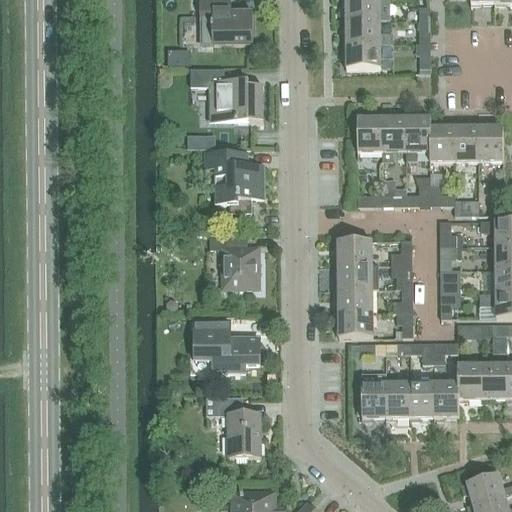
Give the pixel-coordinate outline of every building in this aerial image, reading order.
[(199,0),(200,23),(200,50),(212,50),(212,49),(253,48),(252,15),(228,16),(228,0),(199,0)] [(470,0),(471,9),(495,8),(495,0),(470,0)] [(511,8),(511,0),(495,0),(495,8),(511,8)] [(380,25),(380,2),(380,1),(356,2),(356,1),(345,1),(346,26),(380,25)] [(419,25),(430,25),(430,12),(419,12),(419,25)] [(346,50),(381,50),(392,49),(392,39),(380,39),(380,25),(346,26),(346,50)] [(430,25),(419,25),(419,38),(419,49),(430,49),(430,38),(430,25)] [(381,50),(346,50),(346,75),(381,74),(381,50)] [(419,74),(430,74),(430,60),(419,60),(419,74)] [(224,87),(224,75),(190,75),(191,93),(213,93),(214,128),(263,127),(263,91),(248,91),(248,87),(224,87)] [(358,158),(382,158),(382,123),(357,123),(358,158)] [(392,157),(406,157),(406,123),(382,123),(382,158),(382,166),(392,166),(392,157)] [(430,133),(431,133),(431,123),(406,123),(406,157),(407,165),(416,164),(416,157),(430,157),(430,133)] [(455,167),(479,167),(478,132),(454,133),(455,167)] [(478,132),(479,167),(503,167),(503,132),(478,132)] [(430,167),(455,167),(454,133),(431,133),(430,133),(430,157),(430,167)] [(247,170),(247,157),(205,157),(205,171),(215,171),(215,192),(217,192),(217,210),(230,210),(230,219),(252,218),(251,204),(264,204),(264,170),(247,170)] [(407,211),(431,211),(430,190),(418,190),(418,200),(407,201),(407,211)] [(455,210),(455,205),(455,200),(442,200),(441,190),(430,190),(431,211),(455,211),(455,210)] [(358,212),(383,211),(383,195),(370,195),(370,201),(358,201),(358,212)] [(407,211),(407,201),(393,201),(393,195),(383,195),(383,211),(407,211)] [(479,221),(478,210),(478,205),(455,205),(455,210),(455,211),(455,221),(479,221)] [(478,210),(479,221),(504,220),(503,210),(478,210)] [(511,251),(511,226),(487,227),(480,227),(480,239),(495,239),(495,251),(511,251)] [(440,252),(466,252),(466,251),(462,251),(462,240),(451,240),(451,227),(440,227),(440,252)] [(242,253),(242,239),(209,239),(210,255),(222,255),(222,294),(259,293),(258,253),(242,253)] [(391,270),(395,270),(412,270),(412,245),(401,246),(401,259),(391,259),(391,270)] [(338,271),(372,271),(372,246),(337,246),(338,271)] [(495,275),(511,275),(511,251),(495,251),(495,275)] [(440,275),(451,275),(451,263),(460,263),(461,255),(466,255),(466,252),(440,252),(440,275)] [(402,294),(413,294),(412,270),(395,270),(395,281),(402,281),(402,294)] [(338,295),(373,295),(372,271),(338,271),(338,295)] [(440,300),(460,300),(460,288),(451,288),(451,275),(440,275),(440,300)] [(495,300),(511,299),(511,275),(495,275),(495,299),(495,300)] [(393,318),(396,318),(413,318),(413,294),(402,294),(402,306),(392,307),(393,318)] [(338,319),(373,319),(373,295),(338,295),(338,319)] [(511,299),(495,300),(495,299),(479,299),(479,311),(495,310),(496,324),(511,323),(511,299)] [(460,300),(440,300),(441,324),(451,324),(451,311),(460,311),(460,300)] [(169,305),(166,307),(166,311),(169,314),(173,314),(176,311),(176,307),(173,305),(169,305)] [(413,343),(413,318),(396,318),(396,330),(402,330),(402,343),(413,343)] [(373,319),(338,319),(339,344),(373,343),(373,319)] [(230,343),(230,326),(195,326),(195,366),(213,366),(213,377),(230,377),(230,369),(259,369),(259,343),(230,343)] [(493,341),(505,341),(505,330),(493,331),(493,341)] [(458,342),(471,341),(471,331),(458,331),(458,342)] [(361,360),(375,360),(375,349),(361,350),(361,360)] [(397,360),(410,360),(410,349),(397,349),(397,360)] [(410,349),(410,360),(421,360),(422,370),(434,370),(434,349),(410,349)] [(444,359),(458,359),(458,349),(434,349),(434,370),(445,369),(444,359)] [(458,405),(459,405),(482,405),(482,370),(457,370),(458,388),(458,405)] [(482,405),(506,404),(506,370),(482,370),(482,405)] [(387,423),(386,389),(385,389),(385,381),(362,381),(362,389),(362,424),(387,423)] [(411,423),(435,423),(435,388),(410,389),(411,423)] [(459,423),(459,405),(458,405),(458,388),(435,388),(435,423),(459,423)] [(386,389),(387,423),(411,423),(410,389),(386,389)] [(243,420),(243,417),(243,403),(206,403),(206,420),(229,420),(229,463),(260,462),(260,419),(243,420)] [(185,465),(172,473),(181,485),(193,476),(185,465)] [(473,511),(505,502),(505,501),(511,499),(511,490),(503,493),(499,480),(467,489),(468,491),(462,492),(464,501),(470,500),(473,510),(473,511)] [(275,511),(276,498),(234,499),(234,511),(313,511),(310,508),(306,511),(275,511)] [(507,511),(505,502),(473,511),(473,510),(468,511),(467,511),(507,511)]
